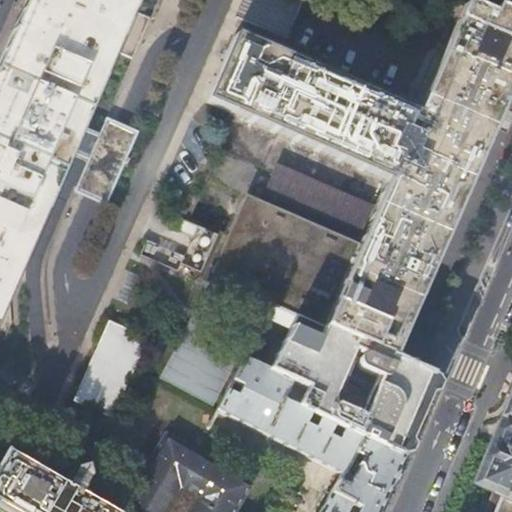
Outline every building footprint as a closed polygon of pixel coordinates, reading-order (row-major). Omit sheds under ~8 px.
[(0,317),(62,174),(79,182),(75,192),(106,205),(137,133),(107,119),(100,135),(83,128),(138,0),(25,0),(0,59),(0,317)] [(242,0),(234,18),(285,40),(302,0),(242,0)] [(275,300),(272,306),(296,317),(391,360),(423,286),(511,88),(511,16),(495,9),(491,17),(465,5),(463,7),(452,34),(416,115),(234,36),(205,102),(386,182),(358,247),(246,198),(214,272),(275,300)] [(260,202),(356,244),(371,209),(275,167),(260,202)] [(296,317),(272,306),(270,310),(261,326),(285,338),(296,317)] [(250,341),(194,312),(159,379),(214,408),(250,341)] [(0,354),(14,324),(0,317),(0,354)] [(391,360),(296,317),(285,338),(268,372),(290,383),(305,390),(297,407),(308,414),(317,419),(333,427),(340,431),(360,441),(401,459),(408,441),(435,380),(417,372),(391,360)] [(109,318),(75,400),(113,417),(148,335),(109,318)] [(290,383),(268,372),(243,360),(231,383),(241,388),(236,398),(226,394),(217,411),(340,476),(360,441),(340,431),(335,441),(327,437),(333,427),(317,419),(311,430),(302,425),(308,414),(297,407),(296,409),(281,401),(290,383)] [(511,511),(511,398),(504,416),(505,417),(504,420),(478,479),(496,487),(485,511),(511,511)] [(194,454),(168,438),(122,511),(237,511),(251,489),(194,454)] [(357,510),(356,511),(377,511),(385,495),(401,459),(360,441),(340,476),(329,496),(350,507),(357,510)] [(7,454),(0,465),(0,511),(109,511),(61,484),(52,480),(7,454)] [(347,511),(350,507),(329,496),(328,495),(318,511),(347,511)]
